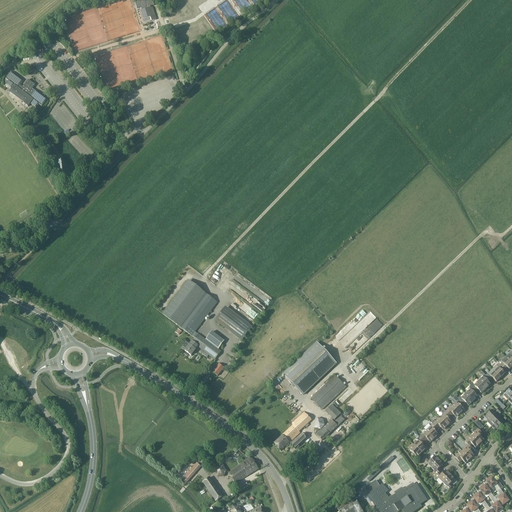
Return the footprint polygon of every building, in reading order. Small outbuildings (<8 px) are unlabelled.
[(145,0),(142,0),(140,1),(135,2),(137,10),(141,9),(146,23),(156,19),(152,7),(151,8),(150,6),(154,5),(152,0),(149,2),(150,5),(148,6),(145,0)] [(23,81),(11,72),(6,79),(8,81),(6,85),(11,90),(9,92),(28,107),(30,103),(36,108),(39,104),(42,106),(47,100),(35,91),(32,89),(35,85),(28,80),(22,87),(20,85),(23,81)] [(99,125),(93,127),(98,139),(104,137),(99,125)] [(207,292),(189,279),(163,312),(181,326),(207,292)] [(207,292),(181,326),(192,335),(217,301),(207,292)] [(242,340),(253,326),(226,305),(215,320),(242,340)] [(224,341),(212,332),(206,339),(219,348),(224,341)] [(218,349),(206,340),(198,334),(192,342),(215,360),(221,352),(218,349)] [(195,350),(186,343),(182,349),(191,356),(195,350)] [(316,343),(282,375),(303,397),(337,364),(316,343)] [(511,367),(511,364),(505,358),(498,364),(503,368),(505,366),(509,370),(511,367)] [(219,364),(213,372),(218,376),(224,368),(219,364)] [(503,368),(498,364),(496,366),(492,370),(500,378),(505,374),(500,370),(503,368)] [(500,378),(492,370),(485,376),(488,379),(490,380),(492,378),(496,382),(500,378)] [(487,381),(488,379),(485,376),(483,373),(481,375),(483,377),(479,382),(486,389),(490,385),(487,381)] [(335,376),(311,399),(322,410),(346,387),(335,376)] [(481,393),(486,389),(479,382),(474,385),(471,382),(469,384),(470,386),(476,391),(478,389),(481,393)] [(474,393),(476,391),(470,386),(469,387),(470,390),(466,394),(473,401),(477,397),(474,393)] [(468,406),(473,401),(466,394),(462,398),(459,397),(458,399),(459,399),(460,401),(462,403),(463,404),(465,402),(468,406)] [(460,405),(462,403),(460,401),(459,399),(458,399),(456,396),(452,399),(455,402),(452,406),(460,414),(463,411),(462,410),(463,409),(460,405)] [(335,420),(341,414),(332,405),(325,411),(332,418),(335,420)] [(456,416),(457,417),(460,414),(452,406),(446,412),(451,418),(454,415),(455,417),(456,416)] [(446,412),(443,409),(440,412),(444,415),(440,419),(447,426),(450,424),(449,423),(450,422),(449,420),(451,418),(446,412)] [(492,411),(485,418),(489,422),(496,415),(498,413),(496,411),(495,412),(494,411),(493,412),(492,411)] [(292,427),(284,434),(291,442),(295,438),(300,433),(299,432),(311,420),(304,413),(292,424),(292,427)] [(489,422),(488,423),(491,427),(500,419),(496,415),(489,422)] [(332,420),(316,435),(322,441),(330,434),(344,420),(341,416),(334,423),(332,420)] [(315,429),(321,430),(325,426),(324,420),(318,418),(314,422),(314,424),(315,429)] [(444,429),(447,426),(440,419),(436,423),(433,420),(430,422),(433,424),(438,430),(441,428),(442,429),(443,428),(444,429)] [(504,423),(500,419),(491,427),(495,431),(498,428),(500,430),(504,427),(502,424),(504,423)] [(436,432),(438,430),(433,424),(430,427),(431,428),(427,431),(434,439),(437,436),(436,435),(437,434),(436,432)] [(476,432),(472,436),(480,444),(484,440),(480,436),(483,434),(478,429),(475,432),(476,432)] [(431,442),(434,439),(427,431),(423,435),(422,434),(420,437),(425,442),(426,443),(428,441),(429,442),(430,441),(431,442)] [(281,451),(291,442),(284,434),(274,443),(281,451)] [(296,439),(295,438),(291,442),(290,443),(295,449),(306,438),(302,434),(296,439)] [(480,444),(472,436),(468,440),(467,440),(465,442),(468,445),(470,447),(472,445),(475,448),(480,444)] [(425,442),(420,437),(417,439),(419,441),(414,445),(421,453),(426,449),(422,444),(425,442)] [(421,453),(414,445),(409,450),(417,457),(421,453)] [(470,452),(473,450),(470,447),(468,445),(465,447),(466,448),(462,452),(470,460),(474,456),(470,452)] [(470,460),(462,452),(458,456),(457,455),(455,457),(460,463),(462,460),(466,464),(470,460)] [(435,457),(430,461),(427,459),(422,465),(424,467),(427,464),(431,468),(439,461),(435,457)] [(241,465),(228,473),(235,484),(247,476),(258,469),(252,458),(241,465)] [(226,468),(226,467),(225,466),(225,465),(224,464),(224,463),(223,462),(222,462),(220,461),(219,461),(218,461),(217,462),(215,463),(214,464),(214,465),(213,466),(213,468),(214,470),(214,471),(215,472),(216,473),(217,473),(218,473),(220,474),(222,473),(223,473),(224,472),(224,471),(225,470),(225,469),(226,468)] [(439,461),(431,468),(435,472),(434,473),(436,476),(440,472),(441,472),(442,471),(439,468),(443,465),(439,461)] [(186,483),(201,467),(197,463),(182,480),(186,483)] [(440,472),(436,476),(433,478),(436,481),(438,478),(442,483),(450,475),(446,471),(443,474),(441,472),(440,472)] [(455,480),(450,475),(442,483),(441,484),(446,488),(442,492),(444,494),(453,486),(451,484),(455,480)] [(202,482),(204,484),(216,502),(224,497),(210,477),(202,482)] [(500,489),(492,477),(483,483),(484,484),(485,486),(488,490),(494,486),(497,491),(500,489)] [(376,481),(365,488),(369,493),(366,495),(371,502),(372,502),(375,507),(374,507),(377,511),(399,511),(401,511),(402,511),(414,511),(422,507),(421,505),(427,500),(416,484),(415,485),(413,483),(404,489),(403,488),(402,489),(402,488),(394,493),(395,494),(392,497),(391,496),(389,498),(385,494),(388,491),(382,484),(379,486),(376,481)] [(238,487),(241,491),(248,486),(246,482),(238,487)] [(494,498),(488,490),(485,486),(477,492),(479,494),(482,498),(487,494),(491,500),(494,498)] [(509,501),(500,489),(497,491),(499,494),(494,498),(500,507),(501,507),(509,501)] [(487,506),(482,498),(479,494),(471,500),(473,502),(476,506),(481,503),(485,508),(487,506)] [(489,509),(491,511),(498,511),(502,509),(501,507),(500,507),(494,498),(491,500),(495,505),(489,509)] [(338,511),(363,511),(364,511),(363,509),(362,510),(361,508),(362,507),(362,508),(365,507),(365,505),(364,503),(363,502),(360,504),(360,505),(359,505),(356,500),(338,510),(338,511)] [(479,511),(476,506),(473,502),(464,508),(465,508),(466,510),(467,511),(472,511),(475,511),(479,511)]
